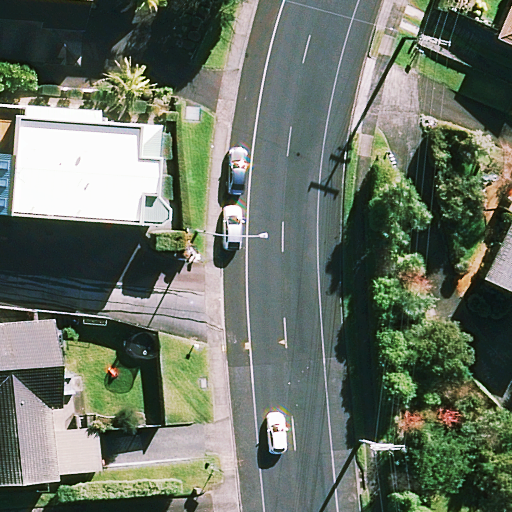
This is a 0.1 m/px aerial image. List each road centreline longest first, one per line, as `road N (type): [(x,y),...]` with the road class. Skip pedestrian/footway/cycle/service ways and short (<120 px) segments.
road 1 (secondary): [(321,0),(288,136),(284,228),(285,339),(302,511)]
road 2 (unknown): [(305,57),(366,73),(386,102),(438,318),(511,421)]
